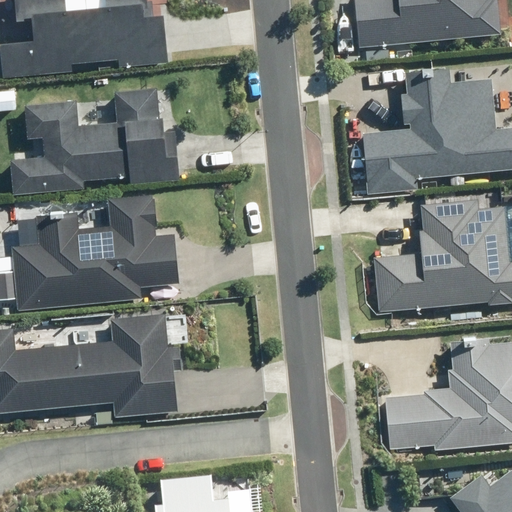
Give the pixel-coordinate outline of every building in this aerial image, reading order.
[(59,0),(8,0),(11,20),(25,18),(27,40),(0,42),(0,76),(69,70),(68,62),(115,58),(116,66),(137,64),(162,62),(158,14),(148,15),(147,0),(140,1),(140,0),(99,0),(100,5),(80,7),(60,9),(59,0)] [(350,0),(355,46),(496,32),(493,0),(350,0)] [(406,128),(360,133),(366,193),(414,189),(413,177),(511,167),(511,126),(492,128),(487,78),(446,82),(445,67),(401,71),(403,92),(396,93),(399,123),(406,122),(406,128)] [(72,100),(21,104),(24,138),(38,137),(40,156),(7,159),(10,194),(81,188),(80,180),(126,176),(127,184),(174,180),(169,131),(156,132),(152,87),(110,91),(113,122),(74,125),(72,100)] [(34,243),(8,246),(15,311),(139,297),(138,287),(174,283),(169,233),(152,235),(147,193),(102,198),(105,226),(75,229),(73,211),(31,216),(34,243)] [(415,253),(371,257),(377,312),(484,300),(484,305),(510,302),(510,299),(511,298),(511,260),(507,261),(501,206),(472,209),(471,198),(415,204),(418,230),(412,231),(415,253)] [(9,328),(0,328),(0,412),(110,402),(111,416),(171,410),(167,370),(176,369),(174,346),(165,347),(161,313),(105,318),(107,340),(11,350),(9,328)] [(420,394),(384,396),(388,447),(432,444),(432,448),(511,442),(511,341),(485,343),(485,337),(446,340),(448,369),(444,369),(446,388),(420,390),(420,394)] [(511,511),(511,464),(485,485),(476,473),(445,497),(457,511),(511,511)] [(246,511),(245,494),(222,496),(223,504),(207,505),(205,480),(155,485),(158,509),(150,510),(149,511),(246,511)]
